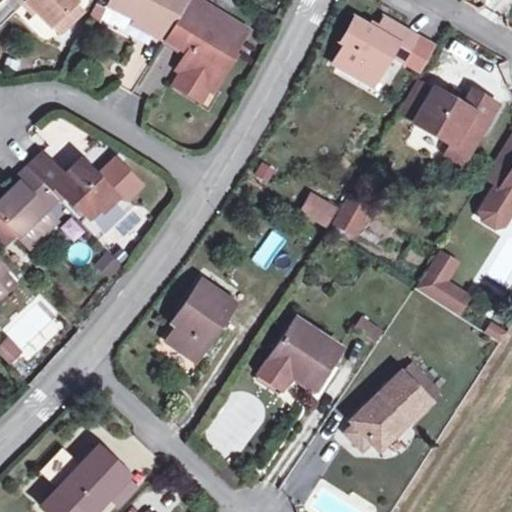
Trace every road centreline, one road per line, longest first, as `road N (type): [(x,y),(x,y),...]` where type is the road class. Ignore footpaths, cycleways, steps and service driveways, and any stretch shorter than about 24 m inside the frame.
road 1 (residential): [(211,184),(59,93),(0,120)]
road 2 (residential): [(211,184),(83,363)]
road 3 (residential): [(83,363),(244,511)]
road 4 (residential): [(315,0),(211,184)]
